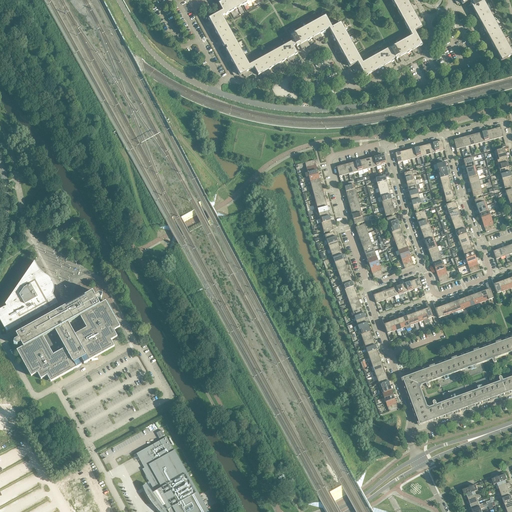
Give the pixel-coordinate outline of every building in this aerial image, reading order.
[(238,8),(233,0),(220,0),(221,2),(218,4),(222,11),(225,15),(238,8)] [(488,10),(482,0),(476,0),(475,1),(475,0),(454,0),(457,5),(461,2),(463,5),(470,1),(471,3),(470,4),(471,7),(469,8),(470,10),(470,9),(472,8),(473,10),(468,13),(471,17),(476,14),(477,17),(488,10)] [(413,12),(418,9),(416,5),(413,6),(411,3),(409,4),(407,1),(396,7),(403,21),(415,14),(413,12)] [(497,26),(494,20),(488,10),(477,17),(478,20),(474,22),(476,26),(479,25),(481,28),(483,27),(486,33),(497,26)] [(229,28),(226,22),(222,16),(225,15),(222,11),(208,19),(210,21),(205,24),(207,28),(210,26),(212,30),(214,29),(217,34),(229,28)] [(420,25),(424,22),(425,22),(423,18),(420,19),(418,16),(416,17),(415,14),(403,21),(410,34),(414,31),(422,27),(420,25)] [(346,33),(340,23),(339,24),(336,18),(329,22),(325,16),(316,21),(323,32),(329,29),(334,39),(346,33)] [(323,32),(316,21),(303,28),(310,40),(312,38),(313,40),(317,38),(319,41),(323,39),(320,34),(323,32)] [(504,39),(501,33),(497,26),(486,33),(487,35),(485,36),(487,40),(484,41),(486,46),(491,43),(493,45),(504,39)] [(244,57),(237,43),(229,28),(217,34),(218,37),(217,38),(219,42),(216,43),(218,47),(223,45),(224,47),(226,47),(226,48),(227,49),(225,50),(227,53),(225,54),(227,57),(224,59),(226,63),(231,60),(233,63),(244,57)] [(310,46),(307,41),(310,40),(303,28),(290,35),(293,41),(292,42),(278,49),(284,61),(287,60),(288,61),(291,59),(293,62),(297,60),(294,55),(297,54),(293,47),(294,46),(296,46),(296,47),(299,45),(301,49),(303,49),(302,47),(304,45),(306,48),(310,46)] [(422,45),(420,42),(424,39),(420,32),(416,34),(414,31),(410,34),(411,36),(403,41),(409,52),(412,51),(413,53),(416,51),(418,54),(422,51),(419,47),(422,45)] [(341,51),(353,45),(346,33),(334,39),(336,41),(334,42),(336,46),(333,47),(335,52),(340,49),(341,51)] [(511,55),(511,52),(504,39),(493,45),(494,48),(489,51),(492,55),(495,53),(497,57),(498,56),(501,61),(511,55)] [(409,59),(407,54),(409,52),(403,41),(389,48),(374,57),(380,68),(383,67),(384,68),(388,67),(390,69),(394,67),(391,62),(394,61),(393,59),(394,59),(395,58),(396,60),(399,58),(401,62),(402,61),(401,59),(403,58),(405,61),(409,59)] [(357,63),(361,61),(353,45),(341,51),(343,54),(338,56),(340,61),(343,59),(345,62),(347,61),(350,67),(357,63)] [(284,61),(278,49),(265,57),(271,68),(274,67),(275,69),(278,67),(280,70),(284,67),(282,62),(284,61)] [(271,68),(265,57),(249,65),(244,57),(233,63),(234,65),(232,66),(234,70),(231,72),(234,76),(238,73),(240,76),(243,74),(246,78),(253,74),(251,70),(254,68),(258,76),(261,74),(262,76),(265,74),(267,77),(271,74),(269,70),(271,68)] [(375,71),(380,68),(374,57),(363,63),(361,61),(357,63),(359,66),(355,68),(359,76),(363,73),(365,77),(368,75),(370,80),(374,78),(373,75),(376,73),(375,71)] [(317,170),(314,160),(305,163),(307,172),(317,170)] [(511,194),(511,181),(503,184),(504,189),(510,187),(510,189),(505,191),(507,196),(511,194)] [(485,202),(483,197),(478,199),(477,196),(483,195),(481,190),(472,192),(473,197),(475,197),(476,200),(474,200),(476,205),(485,202)] [(457,206),(455,202),(453,202),(453,200),(454,200),(453,195),(445,197),(446,202),(450,201),(451,203),(446,205),(447,210),(457,206)] [(425,215),(424,211),(418,213),(418,210),(422,209),(421,204),(412,206),(414,211),(415,210),(416,213),(415,214),(416,219),(425,215)] [(397,220),(395,215),(394,216),(393,214),(395,214),(394,209),(384,211),(385,216),(391,215),(392,217),(386,219),(388,224),(397,220)] [(366,229),(364,224),(359,226),(358,223),(364,222),(362,217),(353,220),(354,225),(356,224),(357,227),(355,228),(357,232),(366,229)] [(495,229),(492,220),(482,223),(486,232),(495,229)] [(335,237),(334,232),(332,233),(332,231),(333,230),(332,225),(322,228),(324,233),(329,231),(330,233),(324,235),(326,240),(335,237)] [(414,266),(410,256),(401,260),(405,269),(414,266)] [(480,270),(476,261),(467,264),(471,273),(480,270)] [(114,339),(117,337),(119,336),(115,329),(120,327),(117,322),(114,317),(105,301),(99,304),(97,301),(101,299),(102,295),(99,294),(95,297),(92,292),(79,300),(75,302),(61,310),(57,311),(56,309),(54,306),(58,304),(53,296),(54,295),(54,294),(54,293),(55,292),(55,291),(55,290),(55,289),(54,288),(54,287),(54,286),(54,285),(53,285),(53,284),(52,283),(52,282),(51,281),(50,281),(50,280),(49,279),(48,279),(47,278),(46,278),(45,278),(44,277),(43,277),(35,262),(34,262),(5,305),(6,307),(0,310),(0,321),(6,333),(10,331),(19,325),(21,328),(22,331),(16,335),(18,339),(14,341),(13,345),(17,346),(19,344),(20,344),(21,343),(23,347),(20,349),(34,374),(37,373),(41,379),(47,376),(49,379),(51,381),(51,382),(76,368),(81,365),(84,364),(89,361),(116,346),(112,340),(114,339)] [(383,275),(379,265),(370,269),(373,278),(383,275)] [(449,279),(445,270),(436,273),(439,282),(449,279)] [(510,289),(507,280),(505,280),(504,278),(504,279),(502,279),(506,290),(510,289)] [(501,292),(498,283),(496,284),(495,282),(492,283),(497,294),(501,292)] [(489,287),(487,288),(486,288),(487,290),(485,291),(488,300),(493,298),(489,287)] [(488,300),(485,291),(483,292),(482,290),(481,290),(480,291),(484,302),(488,300)] [(479,303),(476,294),(474,295),(473,293),(472,293),(470,294),(475,305),(479,303)] [(470,307),(467,298),(465,298),(464,296),(463,296),(461,297),(466,308),(470,307)] [(461,310),(458,301),(456,302),(455,299),(454,300),(452,300),(457,312),(461,310)] [(452,313),(449,304),(447,305),(446,303),(445,303),(443,304),(448,315),(452,313)] [(428,306),(426,307),(426,309),(424,310),(428,319),(433,317),(428,306)] [(443,317),(440,307),(438,308),(437,306),(436,306),(434,307),(438,318),(443,317)] [(428,319),(424,310),(423,310),(422,308),(421,309),(419,309),(423,321),(428,319)] [(419,322),(415,313),(413,314),(413,312),(412,312),(410,313),(414,324),(419,322)] [(410,326),(406,316),(404,317),(404,315),(403,315),(401,316),(405,327),(410,326)] [(401,329),(397,320),(395,320),(395,318),(394,319),(392,319),(396,330),(401,329)] [(392,332),(388,323),(386,324),(386,322),(385,322),(383,323),(387,334),(392,332)] [(436,420),(511,391),(511,338),(403,378),(421,425),(433,421),(436,420)] [(398,409),(395,399),(386,403),(389,412),(398,409)] [(159,503),(162,507),(165,505),(168,511),(207,511),(166,437),(136,454),(142,463),(144,468),(142,469),(155,492),(153,492),(152,493),(151,493),(151,492),(148,494),(152,502),(155,500),(157,499),(158,501),(157,501),(158,503),(159,503)] [(507,480),(505,475),(499,477),(498,476),(494,477),(494,478),(492,479),(494,485),(497,484),(505,481),(507,480)] [(293,490),(285,478),(280,480),(280,481),(288,493),(293,490)] [(166,511),(162,507),(159,503),(158,501),(157,499),(152,493),(146,484),(142,487),(143,489),(144,491),(145,493),(147,496),(147,498),(149,499),(150,502),(151,503),(153,505),(154,507),(155,508),(156,509),(158,511),(159,511),(166,511)] [(478,491),(476,485),(473,486),(473,485),(470,486),(469,486),(469,488),(462,490),(465,496),(466,495),(475,492),(478,491)] [(509,491),(508,488),(511,487),(510,485),(499,489),(501,494),(509,491)] [(338,498),(346,494),(342,486),(334,489),(338,498)] [(502,499),(511,495),(511,493),(510,494),(509,491),(501,494),(502,499)] [(468,500),(480,496),(479,494),(476,495),(475,492),(466,495),(468,500)] [(511,501),(511,498),(511,497),(511,495),(502,499),(504,504),(511,501)] [(478,502),(477,499),(481,498),(480,496),(468,500),(470,505),(478,502)] [(472,510),(484,506),(483,504),(480,505),(478,502),(470,505),(472,510)]
